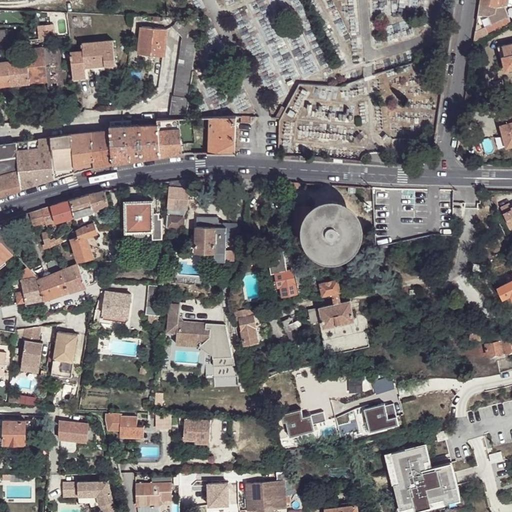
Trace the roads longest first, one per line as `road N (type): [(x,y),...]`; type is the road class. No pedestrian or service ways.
road 1 (secondary): [(441,176),(198,166),(71,185),(0,208)]
road 2 (residential): [(0,133),(149,107),(166,88),(173,38)]
road 3 (unclassified): [(466,0),(441,176)]
